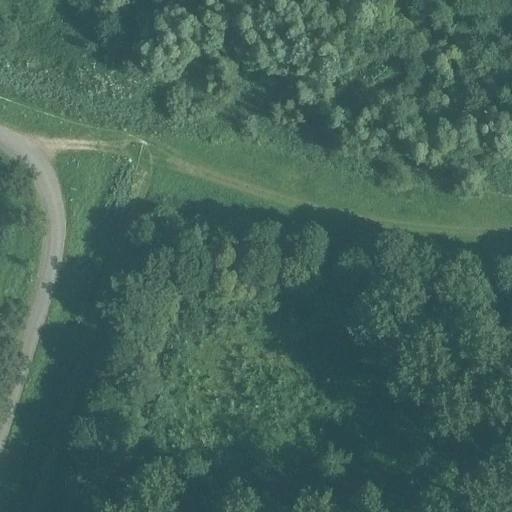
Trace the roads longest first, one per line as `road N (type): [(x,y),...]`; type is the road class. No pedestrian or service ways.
road 1 (track): [(44,511),(156,157)]
road 2 (track): [(156,157),(361,220),(511,230)]
road 3 (unclassified): [(0,443),(56,264),(61,218),(47,179),(23,148),(0,139)]
road 4 (track): [(23,148),(91,144),(153,156)]
